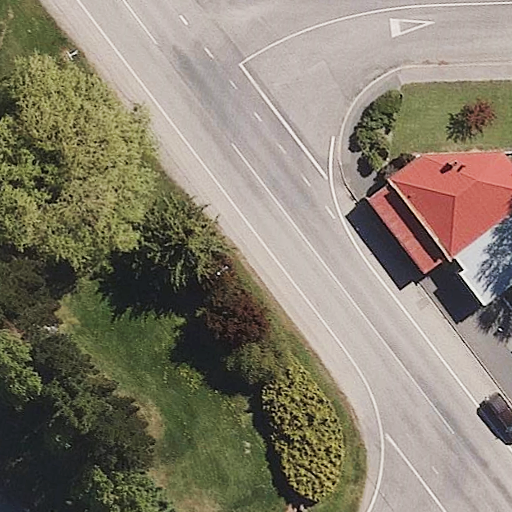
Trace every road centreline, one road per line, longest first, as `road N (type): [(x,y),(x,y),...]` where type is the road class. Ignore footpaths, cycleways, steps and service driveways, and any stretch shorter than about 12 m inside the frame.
road 1 (primary): [(189,94),(492,488)]
road 2 (residential): [(189,94),(325,22),(384,7),(511,3)]
